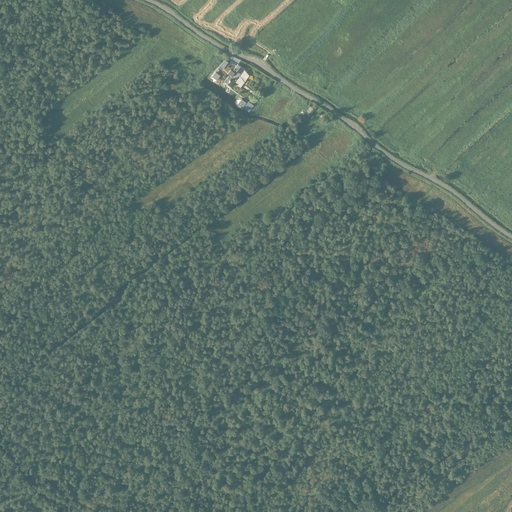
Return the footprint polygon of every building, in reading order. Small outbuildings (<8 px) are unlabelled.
[(225,60),(219,66),(222,69),(228,62),(225,60)] [(237,64),(232,71),(230,70),(228,73),(231,75),(229,77),(228,76),(224,81),(231,86),(244,69),(237,64)] [(215,72),(212,77),(217,80),(220,75),(215,72)] [(246,102),(241,99),(238,104),(242,107),(246,102)] [(315,109),(310,105),(305,113),(309,116),(315,109)] [(500,176),(505,172),(503,169),(496,176),(498,178),(500,176)]
